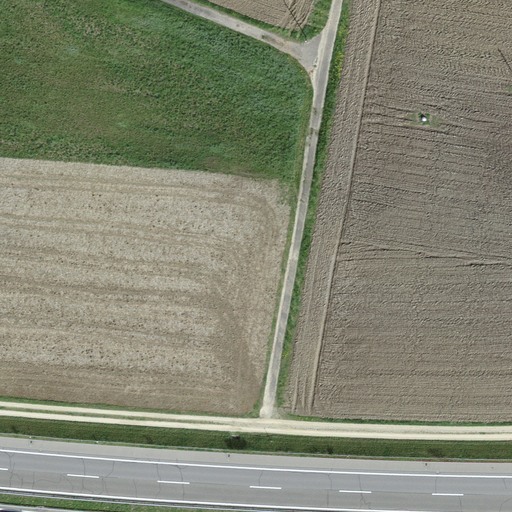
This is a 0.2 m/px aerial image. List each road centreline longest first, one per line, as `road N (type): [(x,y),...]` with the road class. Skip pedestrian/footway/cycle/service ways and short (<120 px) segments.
road 1 (motorway): [(511,495),(0,468)]
road 2 (track): [(336,0),(264,426)]
road 3 (track): [(264,426),(0,414)]
road 4 (track): [(264,426),(511,437)]
